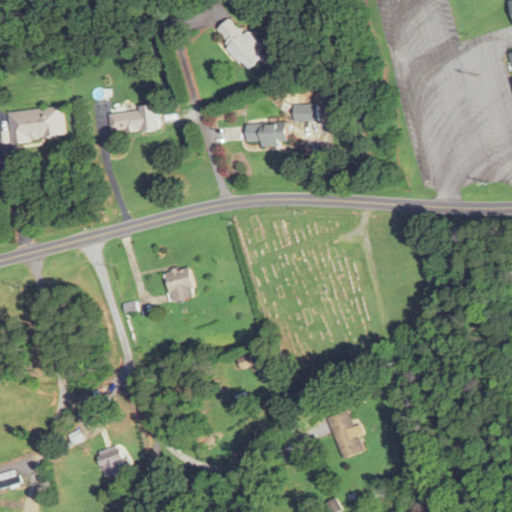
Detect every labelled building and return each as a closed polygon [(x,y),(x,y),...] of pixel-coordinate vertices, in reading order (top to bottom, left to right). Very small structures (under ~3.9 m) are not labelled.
[(245,35),(230,18),(215,31),(249,71),(265,57),(255,46),(260,41),(251,30),(245,35)] [(318,104),(294,104),(294,121),(318,121),(318,104)] [(9,112),(12,143),(65,138),(62,106),(9,112)] [(108,111),(111,134),(159,129),(157,106),(108,111)] [(248,124),(248,141),(262,141),(262,145),(289,145),(289,124),(248,124)] [(166,272),(172,302),(196,297),(189,266),(166,272)] [(242,370),(257,365),(253,353),(239,358),(242,370)] [(327,418),(345,459),(366,450),(347,409),(327,418)] [(106,477),(129,470),(122,445),(98,453),(106,477)] [(0,488),(19,485),(16,470),(0,473),(0,488)]
